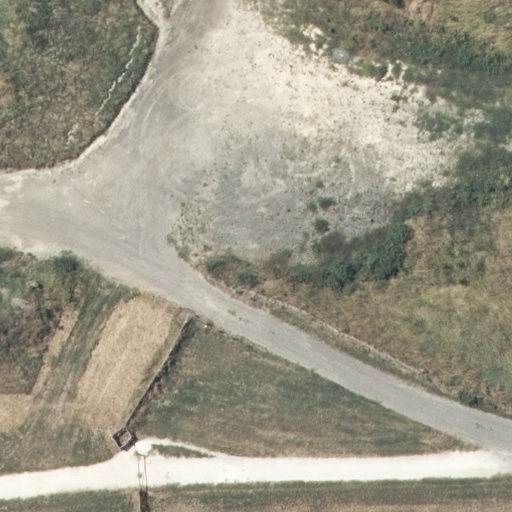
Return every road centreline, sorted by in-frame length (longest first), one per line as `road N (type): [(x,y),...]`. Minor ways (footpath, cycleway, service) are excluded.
road 1 (track): [(511,430),(324,362),(90,241),(0,215)]
road 2 (track): [(90,241),(187,0)]
